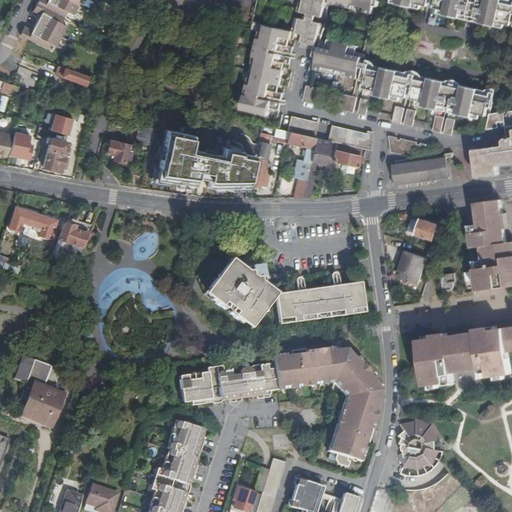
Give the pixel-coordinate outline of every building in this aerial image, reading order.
[(51,0),(52,2),(50,5),(48,4),(47,4),(48,2),(44,0),(40,0),(33,15),(39,18),(40,16),(41,17),(43,18),(41,21),(38,22),(33,31),(34,34),(33,37),(31,36),(30,36),(31,34),(25,30),(20,38),(47,52),(50,47),(56,50),(67,29),(61,26),(67,15),(73,18),(82,0),(51,0)] [(299,0),(297,13),(305,15),(308,1),(304,0),(299,0)] [(326,5),(330,6),(331,0),(312,0),(312,2),(308,16),(323,19),(326,5)] [(374,8),(376,2),(376,0),(331,0),(330,6),(338,7),(339,3),(366,10),(365,14),(373,15),(374,8)] [(428,9),(429,0),(387,0),(391,1),(390,5),(420,12),(421,8),(428,9)] [(437,16),(459,21),(460,16),(468,18),(471,0),(433,0),(431,10),(438,11),(437,16)] [(459,21),(481,26),(482,21),(475,20),(478,0),(471,0),(468,18),(460,16),(459,21)] [(511,28),(511,25),(511,6),(509,6),(510,1),(510,0),(478,0),(475,20),(482,21),(481,26),(503,31),(504,26),(511,28)] [(338,7),(365,14),(366,10),(339,3),(338,7)] [(301,36),(303,21),(296,20),(293,34),(301,36)] [(321,46),(322,40),(318,39),(321,25),(307,22),(304,36),(302,44),(301,49),(315,52),(317,45),(321,46)] [(270,110),(280,112),(281,106),(282,102),(284,95),(279,94),(270,92),(271,85),(280,87),(284,72),(275,70),(276,64),(285,66),(290,67),(292,60),(293,56),(294,50),(289,49),(280,47),(281,40),(290,42),(292,34),(265,28),(262,41),(258,40),(256,48),(259,48),(259,52),(256,51),(254,59),(258,60),(252,87),(248,86),(242,111),(269,117),(270,110)] [(289,49),(290,42),(281,40),(280,47),(289,49)] [(430,57),(434,45),(420,40),(415,51),(430,57)] [(329,42),(327,51),(334,53),(336,43),(329,42)] [(327,51),(320,50),(317,62),(315,71),(323,73),(324,69),(351,75),(350,79),(358,81),(361,65),(362,59),(357,58),(349,56),(352,47),(336,43),(334,53),(327,51)] [(359,48),(352,47),(349,56),(357,58),(359,48)] [(254,59),(248,86),(252,87),(258,60),(254,59)] [(284,72),(285,66),(276,64),(275,70),(284,72)] [(361,65),(358,81),(366,83),(369,71),(370,67),(361,65)] [(21,68),(19,74),(26,76),(24,81),(30,83),(33,72),(21,68)] [(90,80),(60,69),(57,77),(81,86),(87,88),(90,80)] [(324,69),(323,73),(350,79),(351,75),(324,69)] [(369,71),(366,83),(365,90),(371,92),(370,96),(400,103),(401,98),(407,100),(412,81),(398,78),(399,74),(384,70),(383,74),(369,71)] [(453,85),(430,81),(430,85),(416,82),(411,101),(418,102),(417,106),(439,111),(440,107),(447,109),(453,85)] [(270,92),(279,94),(280,87),(271,85),(270,92)] [(477,95),(478,91),(456,86),(450,110),(458,111),(457,116),(479,121),(480,116),(487,118),(491,99),(477,95)] [(10,98),(13,90),(5,87),(2,95),(4,97),(10,98)] [(307,89),(303,103),(318,106),(321,91),(311,89),(307,89)] [(358,99),(344,96),(340,111),(354,115),(358,99)] [(362,100),(359,116),(366,118),(368,112),(370,102),(362,100)] [(398,109),(395,119),(394,124),(402,126),(406,110),(398,109)] [(413,128),(414,122),(416,113),(408,111),(405,126),(413,128)] [(511,111),(489,114),(486,130),(498,127),(497,122),(503,122),(505,130),(511,128),(511,111)] [(54,113),(48,131),(68,137),(73,119),(54,113)] [(433,133),(441,134),(445,119),(437,117),(434,127),(433,133)] [(287,134),(289,134),(294,135),(297,120),(291,118),(287,134)] [(297,120),(294,135),(301,137),(304,121),(297,120)] [(452,137),(453,131),(456,122),(448,120),(444,135),(452,137)] [(308,138),(311,123),(304,121),(301,137),(308,138)] [(308,138),(314,140),(318,125),(311,123),(308,138)] [(151,147),(155,131),(139,128),(138,134),(140,134),(137,144),(151,147)] [(328,143),(330,143),(335,144),(338,129),(332,128),(328,143)] [(511,128),(505,130),(506,138),(501,139),(499,141),(499,146),(469,150),(472,179),(485,177),(485,178),(500,177),(498,166),(498,164),(511,162),(511,128)] [(338,129),(335,144),(341,146),(345,131),(338,129)] [(168,144),(170,133),(162,131),(160,142),(168,144)] [(348,147),(351,132),(345,131),(341,146),(348,147)] [(28,160),(32,135),(12,132),(9,158),(28,160)] [(354,149),(358,134),(351,132),(348,147),(354,149)] [(363,150),(367,152),(372,153),(373,134),(367,133),(367,136),(363,150)] [(286,145),(313,151),(315,140),(314,140),(308,138),(301,137),(294,135),(289,134),(286,145)] [(363,150),(367,136),(358,134),(354,149),(361,150),(363,150)] [(3,139),(4,137),(0,135),(0,156),(5,158),(9,141),(3,139)] [(259,145),(261,145),(251,188),(261,190),(261,186),(264,187),(265,183),(262,183),(267,161),(265,161),(268,149),(270,138),(260,136),(259,145)] [(438,148),(421,144),(421,147),(416,146),(417,144),(401,140),(401,142),(397,142),(397,139),(390,140),(392,154),(409,157),(438,153),(438,148)] [(64,159),(67,145),(51,140),(43,169),(60,174),(61,170),(64,171),(67,160),(64,159)] [(318,164),(325,165),(326,162),(330,143),(328,143),(315,140),(313,151),(310,162),(318,164)] [(239,161),(254,164),(258,148),(230,141),(227,155),(239,158),(239,161)] [(124,166),(129,147),(110,143),(107,156),(115,158),(113,163),(124,166)] [(330,143),(326,162),(357,169),(361,150),(354,149),(348,147),(341,146),(335,144),(330,143)] [(151,149),(149,156),(156,158),(158,149),(151,147),(151,149)] [(175,160),(176,153),(158,149),(156,158),(156,160),(159,160),(160,157),(175,160)] [(184,167),(187,155),(176,153),(175,160),(174,165),(184,167)] [(454,157),(454,154),(445,155),(446,159),(439,160),(439,156),(397,162),(397,165),(394,165),(394,170),(397,169),(396,173),(394,176),(393,181),(392,183),(396,183),(397,187),(401,187),(401,190),(408,189),(408,185),(412,185),(412,188),(419,187),(419,184),(423,184),(423,187),(430,186),(429,183),(434,182),(431,167),(447,165),(446,159),(453,158),(454,157)] [(174,165),(175,160),(160,157),(159,160),(156,160),(153,177),(162,178),(161,182),(181,185),(184,167),(174,165)] [(294,198),(302,198),(306,180),(310,164),(298,161),(294,179),(299,180),(294,198)] [(306,180),(314,182),(318,164),(310,162),(310,164),(306,180)] [(450,180),(447,165),(431,167),(434,182),(450,180)] [(302,198),(311,198),(314,182),(306,180),(302,198)] [(502,202),(476,205),(478,227),(475,227),(473,229),(474,235),(475,241),(471,242),(472,250),(481,249),(483,262),(480,263),(478,265),(479,269),(474,270),(477,293),(511,288),(511,244),(507,245),(504,245),(501,217),(504,216),(502,202)] [(45,247),(54,251),(57,242),(61,231),(52,229),(53,224),(49,222),(48,227),(46,226),(47,222),(31,216),(27,227),(50,234),(45,247)] [(436,242),(440,227),(423,221),(422,225),(414,222),(410,234),(436,242)] [(74,229),(63,225),(61,231),(57,242),(73,248),(78,234),(73,232),(74,229)] [(406,260),(403,267),(401,273),(404,274),(402,280),(419,286),(428,260),(405,252),(402,259),(406,260)] [(252,277),(251,269),(243,270),(231,261),(227,267),(238,276),(243,275),(243,278),(252,277)] [(62,280),(67,265),(62,263),(56,278),(62,280)] [(3,264),(2,270),(18,273),(19,267),(3,264)] [(256,281),(264,279),(263,267),(251,269),(252,277),(243,278),(243,275),(238,276),(227,267),(219,276),(221,280),(217,280),(209,290),(216,295),(213,299),(217,302),(215,304),(221,308),(224,304),(228,307),(232,311),(236,314),(233,318),(239,321),(240,320),(244,323),(247,319),(254,324),(262,315),(261,311),(264,311),(272,302),(260,293),(259,289),(257,289),(256,281)] [(446,274),(446,275),(447,279),(442,280),(442,281),(444,292),(444,293),(448,293),(452,292),(454,290),(454,288),(459,288),(456,273),(446,274)] [(353,294),(352,286),(339,287),(339,285),(335,285),(334,278),(338,277),(337,276),(335,275),(334,275),(332,275),(331,277),(332,288),(319,290),(321,291),(323,294),(335,292),(336,296),(340,296),(339,292),(349,290),(350,294),(353,294)] [(265,287),(264,279),(256,281),(257,289),(259,289),(260,293),(272,302),(276,296),(265,287)] [(315,293),(316,291),(304,292),(302,282),(301,280),(299,279),(298,280),(296,281),(295,282),(295,283),(299,283),(300,290),(296,291),(297,293),(284,295),(285,303),(288,303),(288,299),(298,297),(298,301),(302,301),(302,297),(312,296),(312,299),(315,299),(314,295),(315,293)] [(350,312),(364,309),(361,289),(359,289),(358,285),(352,286),(353,294),(350,294),(349,290),(339,292),(340,296),(336,296),(335,292),(323,294),(321,291),(319,290),(316,291),(315,293),(314,295),(315,299),(312,299),(312,296),(302,297),(302,301),(298,301),(298,297),(288,299),(288,303),(285,303),(284,295),(278,296),(279,300),(276,300),(279,322),(290,320),(291,325),(301,324),(301,319),(314,317),(315,322),(320,321),(320,319),(321,319),(323,319),(324,318),(324,320),(329,320),(329,315),(342,313),(343,317),(351,316),(350,312)] [(216,295),(209,290),(204,296),(215,304),(217,302),(213,299),(216,295)] [(250,330),(254,324),(247,319),(244,323),(240,320),(239,321),(250,330)] [(511,353),(511,329),(492,332),(492,337),(476,339),(476,336),(448,339),(449,343),(433,345),(432,340),(418,342),(425,388),(446,385),(446,387),(454,386),(453,374),(481,370),(481,373),(484,375),(489,375),(489,379),(511,376),(508,354),(511,353)] [(492,337),(492,332),(491,329),(475,332),(476,334),(476,336),(476,339),(492,337)] [(432,337),(432,340),(433,345),(449,343),(448,339),(448,338),(447,335),(432,337)] [(286,357),(272,358),(273,368),(277,393),(332,386),(345,400),(327,454),(336,457),(334,462),(337,468),(347,471),(349,465),(347,464),(348,461),(361,465),(365,452),(363,451),(365,446),(369,447),(372,439),(366,437),(368,431),(371,433),(380,407),(377,405),(374,404),(375,400),(379,401),(381,393),(373,382),(375,381),(357,359),(355,361),(347,351),(337,352),(338,356),(334,356),(333,353),(333,350),(306,354),(307,358),(300,359),(300,353),(291,353),(292,358),(286,358),(286,357)] [(33,367),(35,362),(28,360),(23,358),(15,381),(26,385),(33,367)] [(41,369),(42,365),(35,362),(33,367),(26,385),(23,395),(15,415),(24,417),(41,369)] [(52,369),(42,365),(41,369),(24,417),(23,418),(51,428),(54,420),(57,422),(60,413),(57,412),(59,405),(63,404),(67,395),(66,393),(45,385),(52,369)] [(228,400),(228,405),(241,404),(241,398),(256,396),(256,401),(269,400),(268,394),(277,393),(273,368),(267,369),(267,367),(251,369),(251,371),(239,373),(239,371),(223,373),(222,369),(207,371),(207,376),(200,376),(200,378),(188,380),(187,378),(179,379),(180,383),(178,383),(179,392),(181,392),(183,405),(191,404),(190,402),(203,400),(203,403),(211,402),(209,387),(214,386),(216,401),(228,400)] [(481,416),(484,419),(495,409),(491,406),(481,416)] [(414,425),(400,428),(403,433),(397,439),(400,441),(397,447),(400,448),(401,455),(400,455),(400,457),(397,457),(398,466),(402,465),(402,468),(401,470),(415,472),(427,466),(428,467),(429,467),(436,454),(433,453),(430,452),(429,445),(432,444),(440,442),(430,426),(430,427),(429,429),(414,422),(414,424),(414,425)] [(198,440),(201,432),(189,428),(187,425),(184,427),(177,424),(175,430),(174,429),(168,445),(170,445),(168,451),(170,452),(168,457),(166,457),(162,473),(157,471),(151,492),(155,493),(150,508),(152,509),(150,511),(183,511),(186,505),(180,503),(183,495),(168,491),(170,485),(184,490),(188,479),(193,481),(197,469),(192,467),(194,460),(192,460),(195,452),(200,454),(203,442),(198,440)] [(431,425),(430,426),(440,442),(442,442),(431,425)] [(0,467),(10,441),(0,437),(0,467)] [(436,454),(429,467),(430,468),(438,454),(436,454)] [(270,511),(286,465),(272,461),(269,473),(262,495),(261,498),(256,511),(270,511)] [(262,495),(269,473),(261,470),(254,492),(262,495)] [(474,483),(479,488),(487,480),(482,475),(474,483)] [(316,511),(323,490),(300,483),(298,489),(296,488),(291,504),(292,504),(291,510),(296,511),(316,511)] [(118,511),(119,509),(123,498),(86,485),(82,497),(80,503),(85,505),(84,511),(118,511)] [(230,510),(234,511),(256,511),(261,498),(255,496),(236,490),(230,510)] [(76,511),(80,503),(82,497),(67,492),(60,511),(76,511)] [(354,511),(358,502),(344,497),(339,511),(354,511)]
